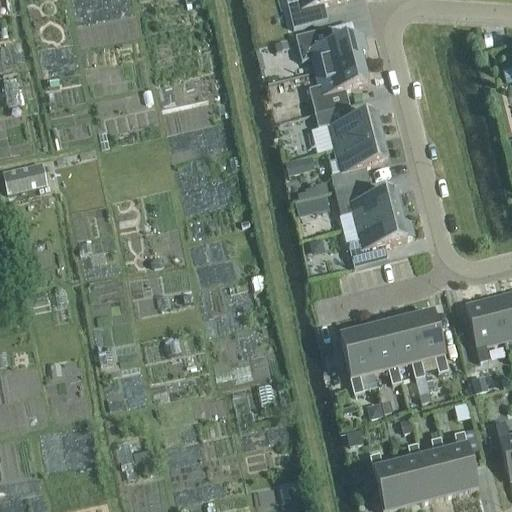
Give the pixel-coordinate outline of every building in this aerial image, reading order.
[(292,0),(294,5),(286,7),(292,34),(327,25),(322,8),(345,3),(344,2),(350,1),(349,0),(292,0)] [(309,65),(312,78),(362,65),(360,57),(367,55),(363,40),(332,48),(329,33),(294,41),(300,67),(309,65)] [(362,65),(312,78),(316,92),(307,94),(313,119),(348,110),(345,95),(368,89),(362,65)] [(332,155),(382,142),(376,119),(352,125),(348,110),(313,119),(317,133),(328,130),(328,131),(326,132),(332,155)] [(333,196),(368,187),(364,172),(388,166),(382,142),(332,155),(338,179),(330,181),(333,196)] [(289,163),(290,176),(316,173),(314,160),(289,163)] [(7,200),(47,191),(42,168),(2,177),(7,200)] [(352,233),(401,220),(395,197),(372,203),(368,187),(333,196),(340,222),(348,219),(352,233)] [(313,219),(328,215),(324,201),(309,205),(313,219)] [(401,220),(352,233),(355,247),(346,249),(353,274),(387,265),(383,250),(414,242),(410,226),(403,228),(401,220)] [(511,299),(493,304),(504,346),(511,343),(511,299)] [(485,351),(504,346),(493,304),(465,312),(479,368),(489,366),(485,351)] [(410,326),(420,367),(433,364),(437,379),(447,376),(433,320),(410,326)] [(424,382),(420,367),(410,326),(386,332),(397,373),(410,370),(414,385),(424,382)] [(401,388),(397,373),(386,332),(361,338),(372,379),(387,375),(391,390),(401,388)] [(359,382),(372,379),(361,338),(339,344),(353,400),(363,398),(359,382)] [(486,397),(483,382),(470,385),(474,400),(486,397)] [(382,422),(378,409),(365,412),(369,426),(382,422)] [(511,485),(511,441),(508,442),(504,427),(494,430),(508,486),(511,485)] [(362,449),(359,435),(345,438),(348,452),(362,449)] [(480,465),(472,435),(462,437),(470,468),(480,465)] [(443,458),(453,500),(477,494),(470,468),(462,437),(453,440),(456,455),(443,458)] [(453,500),(443,458),(439,443),(429,446),(433,461),(420,464),(430,506),(453,500)] [(430,506),(420,464),(416,449),(406,452),(410,467),(396,470),(406,511),(430,506)] [(405,511),(406,511),(396,470),(382,474),(378,459),(368,461),(381,511),(405,511)]
